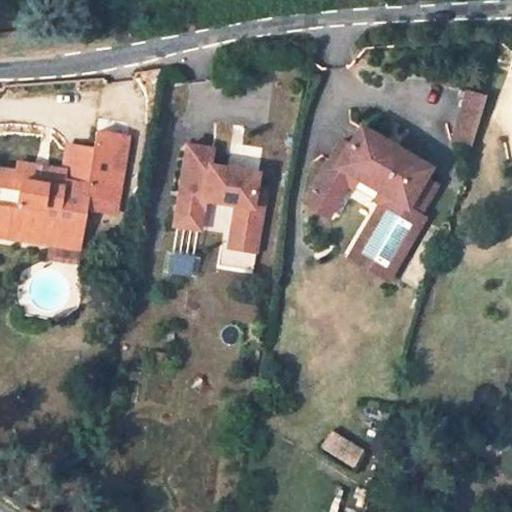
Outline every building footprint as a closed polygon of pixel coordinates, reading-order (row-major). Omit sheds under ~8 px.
[(482,104),(466,99),(452,147),(468,152),(482,104)] [(482,104),(468,152),(471,153),(486,105),(482,104)] [(340,146),(316,189),(339,202),(347,189),(374,204),(378,195),(398,207),(399,210),(404,214),(408,212),(420,218),(436,190),(425,183),(431,172),(398,153),(395,158),(384,152),(387,147),(360,131),(349,151),(340,146)] [(43,183),(31,181),(32,170),(15,167),(13,175),(0,172),(0,239),(76,251),(79,231),(70,230),(73,209),(82,211),(84,201),(114,206),(125,140),(94,136),(90,153),(65,149),(61,175),(45,172),(43,183)] [(389,143),(387,147),(384,152),(395,158),(398,153),(400,150),(389,143)] [(210,153),(183,149),(174,209),(200,213),(201,204),(233,209),(250,212),(253,192),(255,176),(207,169),(210,153)] [(31,181),(43,183),(45,172),(32,170),(31,181)] [(316,189),(306,205),(330,219),(339,202),(316,189)] [(262,193),(253,192),(250,212),(233,209),(227,251),(253,255),(262,193)] [(351,260),(390,283),(425,221),(420,218),(408,212),(404,214),(399,210),(398,207),(378,195),(374,204),(381,209),(351,260)] [(114,206),(84,201),(82,211),(113,215),(114,206)] [(73,209),(70,230),(79,231),(82,211),(73,209)] [(197,233),(200,213),(174,209),(171,229),(197,233)] [(192,261),(195,240),(169,237),(166,256),(192,261)] [(350,467),(361,448),(326,428),(315,447),(350,467)]
